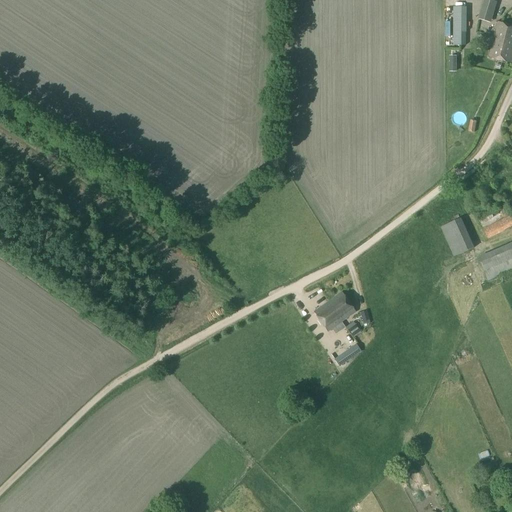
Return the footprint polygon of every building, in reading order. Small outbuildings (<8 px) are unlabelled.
[(493,12),(481,8),(478,19),(490,22),(493,12)] [(453,45),(465,45),(465,21),(453,21),(453,45)] [(494,37),(511,41),(511,25),(498,22),(494,37)] [(511,62),(511,41),(494,37),(488,57),(511,64),(511,62)] [(466,116),(457,121),(462,129),(470,124),(466,116)] [(511,214),(483,229),(488,239),(511,226),(511,214)] [(470,240),(451,249),(454,257),(474,248),(470,240)] [(479,259),(488,281),(511,270),(511,243),(508,246),(508,247),(479,259)] [(327,302),(342,322),(355,312),(341,292),(327,302)] [(342,322),(327,302),(314,312),(328,332),(342,322)] [(360,313),(363,325),(370,323),(366,311),(360,313)] [(353,322),(345,328),(349,333),(351,332),(354,336),(360,333),(360,332),(353,322)] [(339,357),(343,363),(360,351),(356,345),(339,357)]
